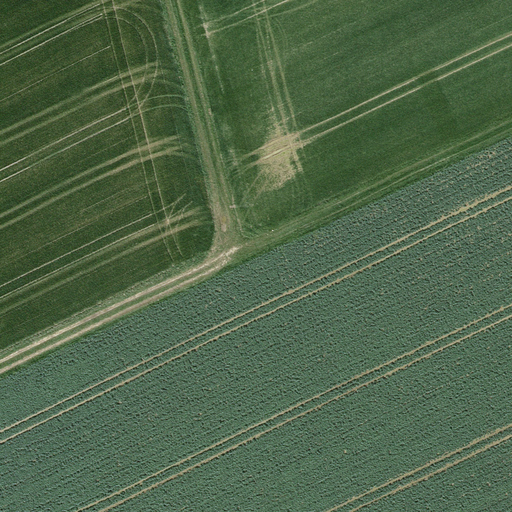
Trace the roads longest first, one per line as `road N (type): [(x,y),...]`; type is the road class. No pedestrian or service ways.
road 1 (track): [(160,0),(219,258),(511,121)]
road 2 (track): [(219,258),(0,369)]
